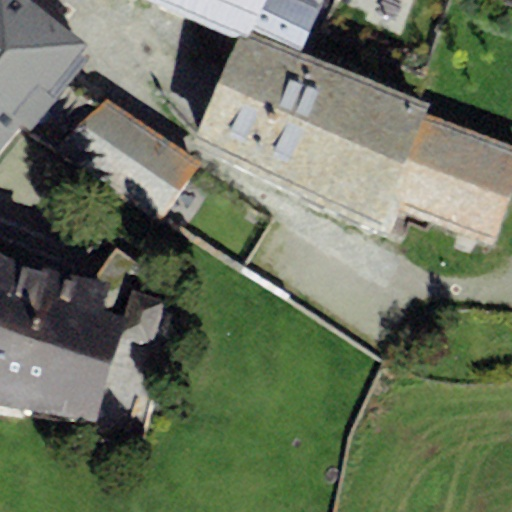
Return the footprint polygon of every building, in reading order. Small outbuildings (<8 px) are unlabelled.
[(30,0),(0,0),(0,151),(22,122),(33,130),(69,84),(87,59),(80,54),(88,44),(30,0)] [(249,39),(253,30),(265,0),(152,0),(240,35),(249,39)] [(321,5),(309,0),(265,0),(253,30),(302,50),(321,5)] [(380,231),(391,205),(430,114),(433,105),(302,50),(253,30),(249,39),(240,35),(191,152),(380,231)] [(101,108),(69,84),(33,130),(156,223),(200,166),(109,98),(101,108)] [(511,199),(511,148),(430,114),(391,205),(492,247),(511,199)] [(0,252),(0,407),(95,421),(126,319),(103,309),(112,284),(26,269),(0,252)]
